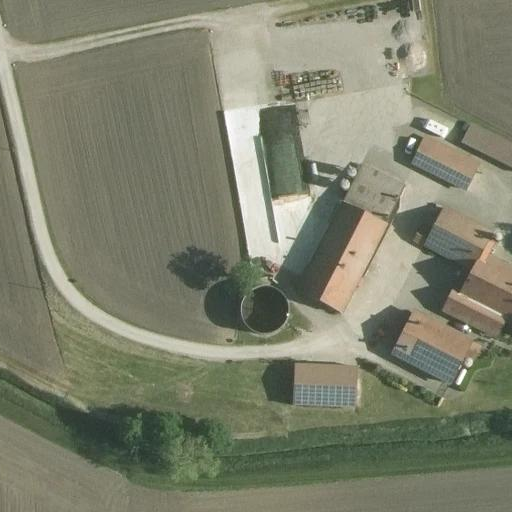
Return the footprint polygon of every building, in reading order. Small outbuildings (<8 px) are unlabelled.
[(511,134),(502,130),(492,151),(511,160),(511,134)] [(447,152),(421,140),(409,163),(435,176),(447,152)] [(403,189),(359,167),(340,204),(384,226),(403,189)] [(384,226),(340,204),(295,293),(339,315),(384,226)] [(490,236),(441,210),(422,246),(470,271),(480,255),(490,236)] [(511,271),(480,255),(470,271),(455,300),(508,325),(511,317),(511,271)] [(268,289),(262,288),(255,289),(251,291),(248,293),(246,295),(244,297),(241,300),(240,303),(239,306),(238,310),(238,313),(238,317),(239,319),(239,321),(242,326),(245,330),(248,332),(251,334),(254,336),(259,337),(263,337),(269,336),(273,334),(277,332),(279,330),(281,328),(283,326),(284,324),(285,321),(286,319),(286,315),(286,312),(286,308),(285,305),(284,302),(282,299),(279,296),(278,294),(275,292),(272,290),(268,289)] [(469,343),(412,313),(391,355),(448,384),(469,343)] [(355,368),(294,366),(292,407),(353,409),(355,368)]
